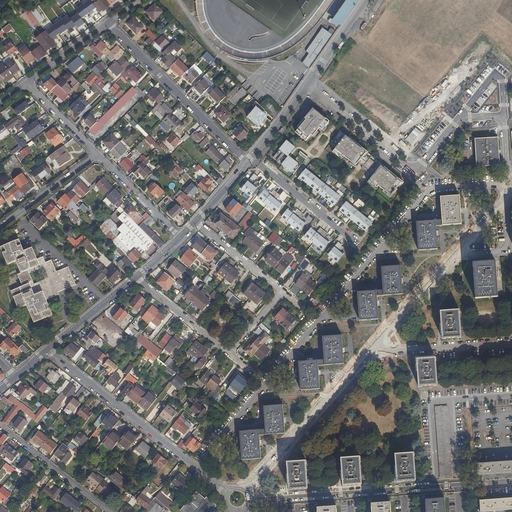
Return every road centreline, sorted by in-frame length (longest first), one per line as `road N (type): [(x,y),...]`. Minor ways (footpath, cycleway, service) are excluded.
road 1 (residential): [(368,353),(511,192)]
road 2 (residential): [(455,485),(251,499)]
road 3 (residential): [(108,23),(245,163)]
road 4 (residential): [(196,468),(47,348)]
road 5 (residential): [(246,488),(368,353)]
road 6 (tertiary): [(47,348),(179,238)]
road 7 (residential): [(368,353),(511,342)]
road 8 (residential): [(0,424),(109,511)]
road 9 (residential): [(305,86),(415,171)]
road 10 (residential): [(357,242),(250,156)]
